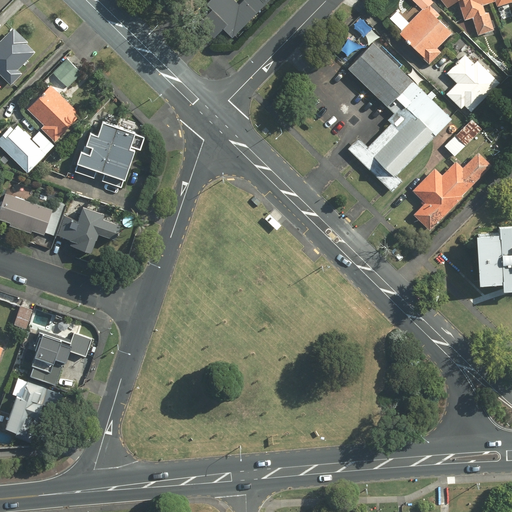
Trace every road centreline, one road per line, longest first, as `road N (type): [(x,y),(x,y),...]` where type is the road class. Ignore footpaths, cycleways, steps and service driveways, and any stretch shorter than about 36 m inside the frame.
road 1 (tertiary): [(212,115),(440,342)]
road 2 (residential): [(145,310),(212,115)]
road 3 (residential): [(87,489),(145,310)]
road 4 (secondary): [(245,474),(415,460)]
road 5 (tertiary): [(93,0),(212,115)]
road 6 (tertiary): [(327,0),(212,115)]
road 7 (secondary): [(87,489),(245,474)]
road 8 (residential): [(145,310),(0,260)]
